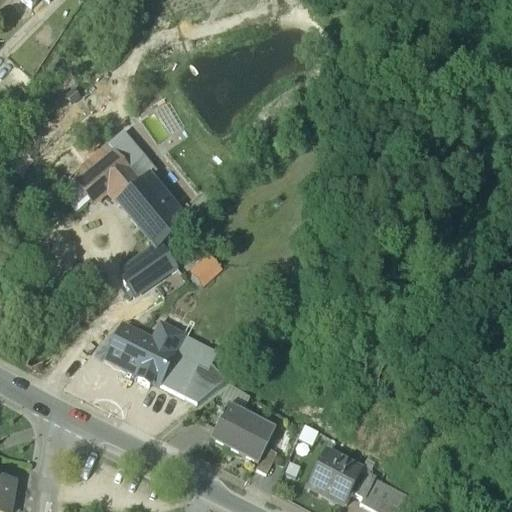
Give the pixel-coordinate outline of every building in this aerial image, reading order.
[(18,0),(30,10),(37,0),(43,0),(47,3),(49,0),(18,0)] [(120,164),(108,150),(70,182),(89,205),(106,190),(127,173),(120,164)] [(153,176),(133,153),(120,164),(127,173),(139,187),(147,180),(153,176)] [(127,173),(106,190),(119,204),(139,187),(127,173)] [(147,180),(139,187),(119,204),(158,249),(185,226),(147,180)] [(156,249),(121,274),(123,285),(133,299),(174,270),(156,249)] [(209,260),(190,276),(201,288),(219,272),(209,260)] [(150,387),(158,390),(181,339),(158,328),(151,343),(120,329),(105,363),(135,377),(133,383),(148,391),(150,387)] [(181,339),(158,390),(196,407),(223,384),(211,368),(216,356),(181,339)] [(274,432),(226,409),(209,444),(256,468),(265,451),(274,432)] [(256,468),(254,472),(265,477),(276,456),(265,451),(256,468)] [(361,474),(323,455),(305,491),(320,499),(322,495),(345,507),(350,496),(361,474)] [(361,474),(350,496),(360,501),(371,480),(372,479),(361,474)] [(395,511),(403,497),(371,480),(360,501),(359,505),(372,511),(395,511)] [(0,483),(0,511),(7,511),(12,486),(0,483)]
